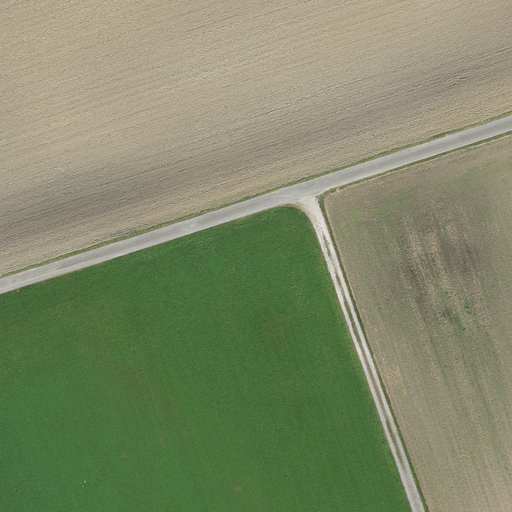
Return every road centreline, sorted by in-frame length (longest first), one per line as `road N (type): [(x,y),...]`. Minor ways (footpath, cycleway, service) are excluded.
road 1 (track): [(511,123),(0,287)]
road 2 (track): [(306,189),(416,511)]
